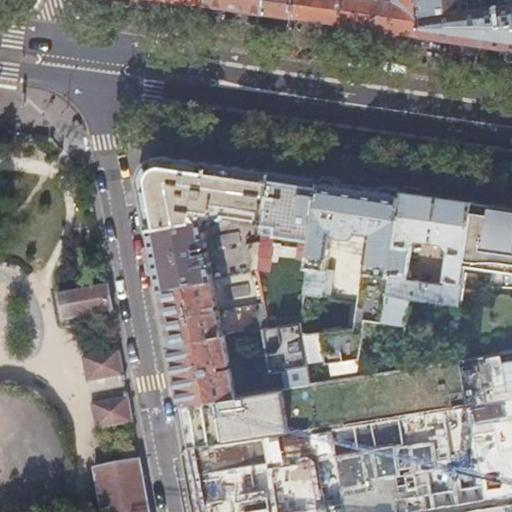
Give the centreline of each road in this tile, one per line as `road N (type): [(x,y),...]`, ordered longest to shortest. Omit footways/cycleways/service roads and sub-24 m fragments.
road 1 (residential): [(85,83),(106,142),(170,511)]
road 2 (primary): [(326,103),(185,60),(71,44)]
road 3 (primary): [(85,83),(326,103)]
road 4 (primary): [(511,129),(326,103)]
